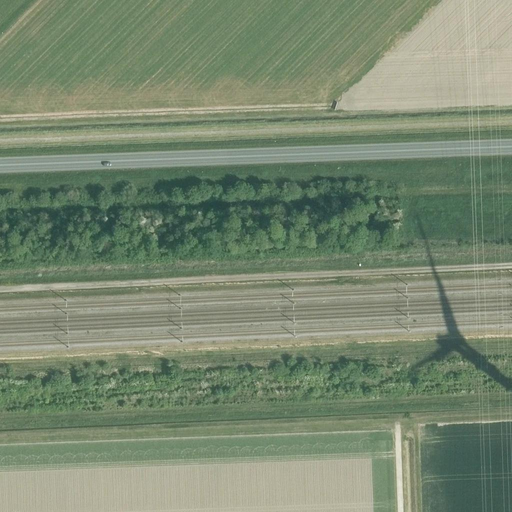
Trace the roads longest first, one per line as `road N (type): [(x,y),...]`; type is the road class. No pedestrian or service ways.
road 1 (track): [(0,288),(511,265)]
road 2 (trunk): [(511,146),(0,165)]
